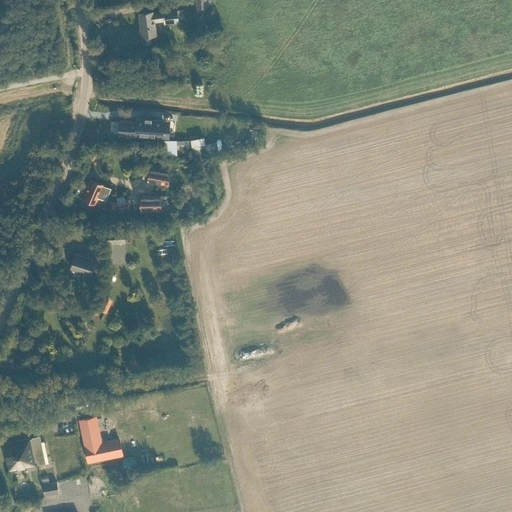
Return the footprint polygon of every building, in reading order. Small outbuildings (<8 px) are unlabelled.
[(210,0),(196,0),(197,8),(207,7),(207,6),(211,5),(210,0)] [(177,10),(163,12),(164,21),(165,23),(174,21),(174,19),(178,19),(178,15),(177,10)] [(142,35),(142,37),(143,44),(151,43),(150,36),(156,35),(154,22),(164,21),(163,12),(163,11),(153,12),(152,11),(139,13),(141,28),(140,28),(139,29),(139,34),(141,35),(142,35)] [(119,122),(118,134),(161,137),(161,136),(168,136),(169,124),(162,123),(162,121),(151,121),(152,119),(145,118),(145,120),(137,120),(136,123),(119,122)] [(176,139),(164,140),(164,155),(177,155),(176,139)] [(193,157),(217,152),(215,145),(200,147),(199,141),(191,142),(193,157)] [(92,151),(89,158),(94,160),(98,153),(92,151)] [(150,167),(147,181),(167,185),(170,171),(150,167)] [(90,178),(82,197),(97,204),(105,185),(90,178)] [(117,200),(111,201),(112,209),(130,205),(129,205),(128,199),(128,198),(125,199),(124,196),(117,197),(117,200)] [(160,196),(140,196),(140,210),(160,210),(160,196)] [(105,233),(106,244),(125,243),(124,232),(105,233)] [(76,252),(72,266),(92,273),(96,258),(76,252)] [(26,301),(22,310),(29,312),(32,304),(26,301)] [(80,420),(88,462),(122,455),(119,438),(101,442),(96,417),(80,420)] [(46,463),(40,436),(32,438),(32,439),(30,439),(36,464),(38,464),(38,465),(46,463)] [(30,438),(4,444),(6,453),(5,453),(9,472),(36,465),(36,464),(30,439),(30,438)] [(124,458),(123,465),(127,470),(134,469),(136,462),(131,457),(124,458)] [(49,478),(42,479),(45,495),(59,493),(57,482),(50,483),(49,478)]
